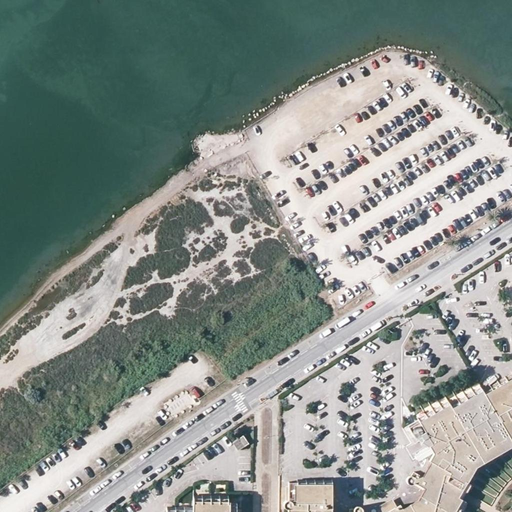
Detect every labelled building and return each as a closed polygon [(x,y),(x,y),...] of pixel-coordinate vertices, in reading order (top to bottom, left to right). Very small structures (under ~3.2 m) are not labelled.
[(511,375),(511,376),(491,388),(487,390),(483,392),(510,440),(511,442),(511,375)] [(451,407),(453,410),(483,392),(481,388),(450,405),(451,407)] [(470,462),(510,440),(483,392),(453,410),(451,407),(421,424),(429,440),(425,442),(428,447),(429,446),(433,444),(436,451),(433,452),(429,461),(430,462),(434,463),(462,479),(470,462)] [(418,419),(421,424),(451,407),(450,405),(449,402),(418,419)] [(233,442),(238,450),(247,443),(242,435),(233,442)] [(511,442),(510,440),(470,462),(462,479),(465,481),(467,482),(475,469),(476,467),(481,464),(502,452),(511,445),(511,442)] [(462,488),(465,481),(462,479),(434,463),(430,470),(427,468),(422,476),(413,471),(409,476),(408,477),(407,478),(406,479),(406,480),(407,482),(408,483),(409,484),(410,484),(413,483),(424,489),(428,491),(422,503),(418,506),(421,511),(451,511),(460,497),(458,496),(462,488)] [(460,497),(463,499),(471,484),(467,482),(465,481),(462,488),(458,496),(460,497)] [(287,510),(287,511),(331,511),(331,485),(295,486),(295,483),(287,483),(287,501),(286,501),(285,502),(284,502),(283,503),(283,505),(283,507),(284,508),(285,509),(286,510),(287,510)] [(403,511),(407,511),(418,506),(422,503),(428,491),(424,489),(418,500),(402,509),(403,511)] [(459,511),(466,500),(463,499),(460,497),(451,511),(459,511)] [(421,511),(418,506),(407,511),(403,511),(402,509),(399,505),(394,508),(391,502),(381,508),(383,511),(421,511)] [(235,511),(236,509),(229,509),(229,503),(193,503),(192,507),(192,511),(174,511),(175,507),(166,507),(165,511),(235,511)]
